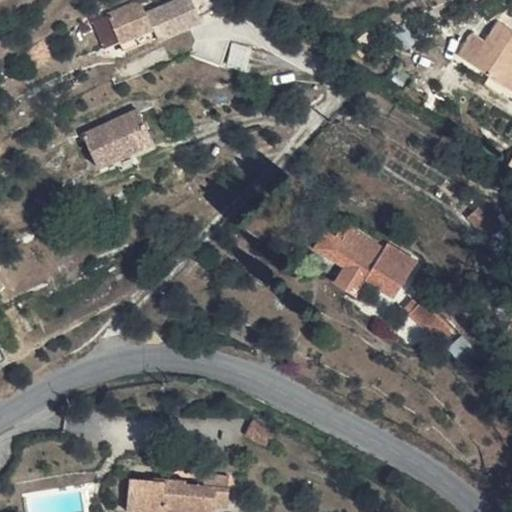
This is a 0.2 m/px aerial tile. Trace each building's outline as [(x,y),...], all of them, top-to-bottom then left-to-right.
[(188,26),(178,0),(176,0),(130,17),(135,29),(142,45),(188,26)] [(204,20),(194,0),(178,0),(188,26),(204,20)] [(100,43),(135,29),(130,17),(124,1),(90,15),(100,43)] [(511,41),(488,25),(476,44),(467,37),(447,62),(493,94),(507,74),(511,76),(511,75),(511,41)] [(135,29),(100,43),(106,58),(142,45),(135,29)] [(511,85),(511,75),(511,76),(507,74),(493,94),(501,100),(511,85)] [(102,163),(156,140),(143,110),(89,133),(102,163)] [(387,245),(354,226),(345,241),(337,257),(352,266),(344,284),(363,293),(372,277),(389,246),(387,245)] [(345,241),(330,234),(323,249),(337,257),(345,241)] [(390,241),(387,245),(389,246),(372,277),(402,292),(419,255),(390,241)] [(422,292),(415,302),(420,306),(427,297),(422,292)] [(427,297),(420,306),(451,331),(462,318),(431,293),(427,297)] [(260,412),(249,432),(271,445),(282,425),(260,412)] [(154,474),(130,472),(126,507),(145,508),(144,511),(217,511),(218,505),(231,505),(233,480),(188,477),(188,473),(155,470),(154,474)]
